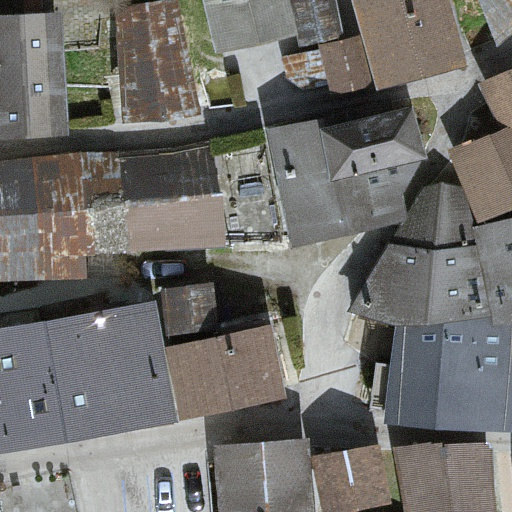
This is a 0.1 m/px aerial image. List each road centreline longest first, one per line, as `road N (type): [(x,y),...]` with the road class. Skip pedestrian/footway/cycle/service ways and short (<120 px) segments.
road 1 (residential): [(511,58),(396,102),(0,147)]
road 2 (residential): [(511,455),(190,465)]
road 3 (residential): [(190,465),(74,462),(0,474)]
